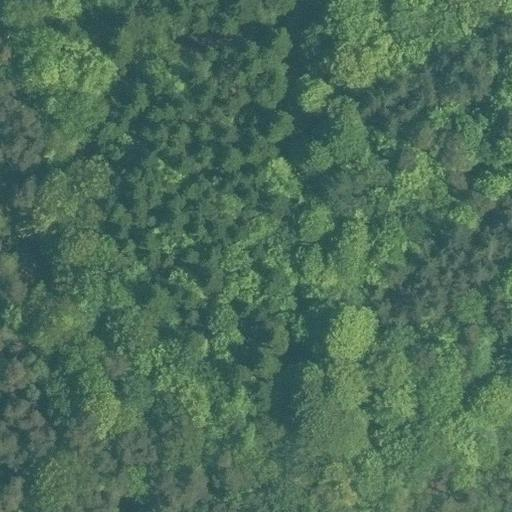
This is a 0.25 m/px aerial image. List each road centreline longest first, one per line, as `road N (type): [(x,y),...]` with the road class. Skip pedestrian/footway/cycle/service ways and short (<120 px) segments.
road 1 (track): [(285,487),(247,478),(69,314),(55,277),(20,83),(0,48)]
road 2 (track): [(294,0),(285,487)]
road 3 (track): [(285,487),(511,350)]
